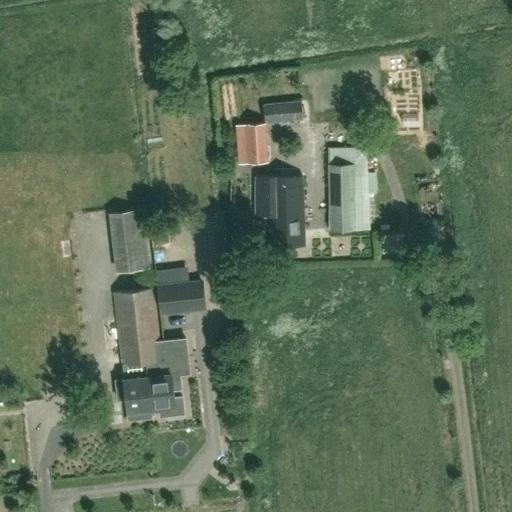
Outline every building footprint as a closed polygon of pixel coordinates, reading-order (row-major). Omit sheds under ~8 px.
[(264,104),(265,123),(302,119),(301,101),(264,104)] [(236,124),(237,135),(238,164),(269,162),(265,123),(236,124)] [(331,230),(369,229),(367,147),(329,148),(330,165),(329,165),(331,230)] [(116,173),(119,189),(142,185),(140,169),(116,173)] [(271,246),(305,244),(302,176),(256,176),(256,215),(270,214),(271,246)] [(150,268),(143,208),(109,212),(116,272),(150,268)] [(155,285),(159,314),(202,309),(204,309),(206,309),(203,279),(199,280),(198,280),(190,281),(155,285)] [(126,399),(128,418),(152,415),(151,409),(146,363),(161,361),(159,341),(159,340),(153,287),(114,292),(124,378),(114,379),(117,400),(126,399)] [(146,363),(151,409),(158,408),(159,417),(185,414),(183,395),(174,396),(174,390),(182,389),(181,375),(191,374),(187,337),(159,340),(159,341),(161,361),(146,363)]
